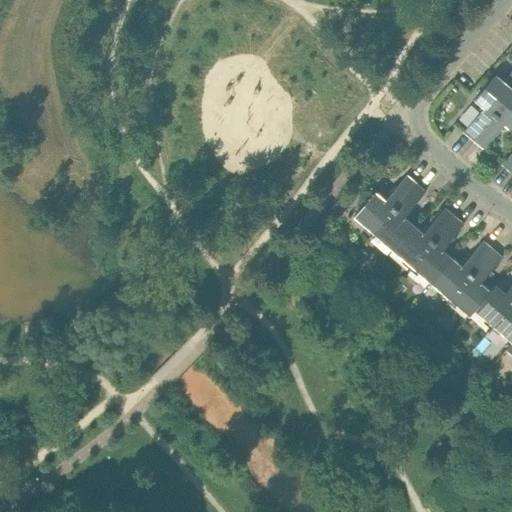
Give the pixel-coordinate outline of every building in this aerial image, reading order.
[(496,73),(475,98),(485,106),(463,131),(474,140),(511,93),(511,71),(505,80),(496,73)] [(511,93),(474,140),(483,148),(504,123),(511,129),(511,93)] [(511,151),(502,164),(511,172),(511,171),(511,151)] [(386,199),(376,190),(354,215),(374,231),(416,182),(407,174),(386,199)] [(405,215),(426,190),(416,182),(374,231),(393,248),(414,223),(405,215)] [(445,207),(424,232),(414,223),(393,248),(412,264),(455,215),(445,207)] [(443,248),(464,223),(455,215),(412,264),(432,281),(453,256),(443,248)] [(483,239),(462,264),(453,256),(432,281),(451,297),(493,248),(483,239)] [(502,256),(493,248),(451,297),(471,314),(475,310),(474,309),(491,289),(490,289),(481,281),(502,256)] [(495,283),(490,289),(491,289),(474,309),(475,310),(493,325),(511,303),(511,283),(505,291),(495,283)] [(511,303),(493,325),(511,341),(511,303)]
